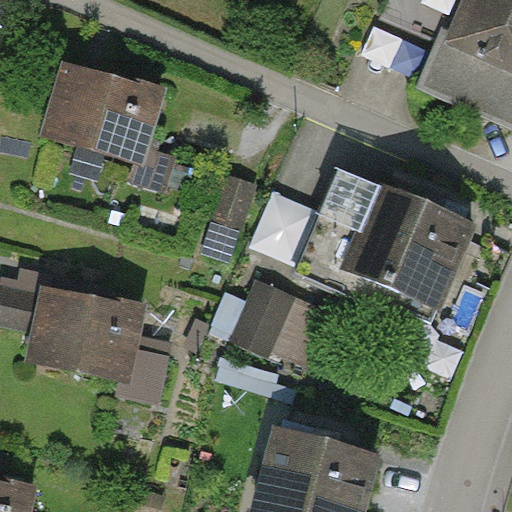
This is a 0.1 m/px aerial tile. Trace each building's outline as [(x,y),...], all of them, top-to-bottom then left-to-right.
[(504,135),(511,117),(511,0),(455,0),(413,93),(504,135)] [(159,96),(56,70),(36,149),(138,176),(159,96)] [(473,237),(333,176),(291,273),(431,333),(473,237)] [(233,333),(311,362),(335,299),(257,270),(233,333)] [(151,317),(34,296),(19,377),(137,398),(151,317)] [(359,511),(373,465),(264,433),(241,511),(359,511)] [(23,511),(27,497),(0,491),(0,511),(23,511)]
